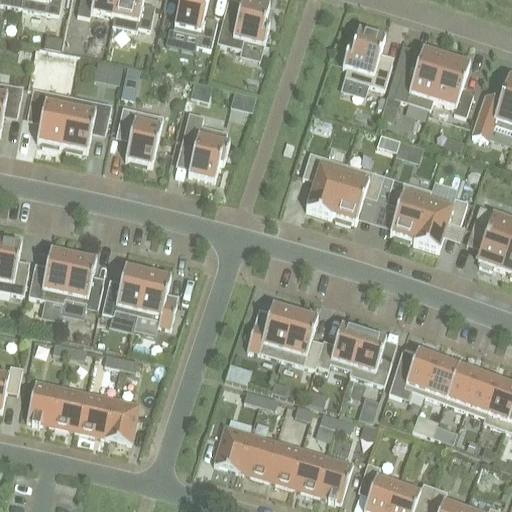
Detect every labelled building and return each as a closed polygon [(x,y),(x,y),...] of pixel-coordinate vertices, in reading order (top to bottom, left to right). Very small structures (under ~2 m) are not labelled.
[(0,0),(0,10),(22,14),(24,0),(0,0)] [(24,0),(22,14),(58,21),(62,0),(24,0)] [(81,0),(77,21),(89,24),(91,17),(114,22),(115,22),(119,0),(93,0),(94,0),(93,0),(81,0)] [(114,22),(112,32),(137,37),(138,33),(150,36),(155,12),(143,10),(144,0),(119,0),(115,22),(114,22)] [(211,55),(218,26),(204,22),(209,0),(181,0),(174,36),(198,41),(196,52),(211,55)] [(269,11),(242,4),(237,27),(223,23),(216,49),(230,53),(233,44),(264,52),(269,31),(265,29),(269,11)] [(392,69),(378,65),(385,43),(358,36),(353,53),(348,52),(342,73),(347,74),(344,84),(384,95),(392,69)] [(426,53),(425,56),(422,55),(414,82),(402,78),(394,104),(430,116),(433,107),(432,106),(446,62),(438,60),(439,57),(426,53)] [(473,101),(461,97),(470,70),(467,69),(468,65),(455,61),(454,65),(446,62),(432,106),(433,107),(455,114),(453,120),(466,124),(473,101)] [(472,142),(487,147),(488,145),(493,129),(511,135),(511,79),(510,83),(508,82),(500,105),(486,100),(472,142)] [(213,91),(195,86),(191,101),(209,105),(213,91)] [(23,93),(0,89),(0,140),(4,118),(18,120),(23,93)] [(123,93),(121,102),(133,105),(135,95),(123,93)] [(46,98),(33,95),(27,122),(41,123),(37,147),(61,151),(70,113),(45,107),(46,98)] [(72,103),(70,113),(61,151),(66,153),(65,156),(81,159),(81,156),(88,157),(92,135),(106,138),(111,111),(72,103)] [(163,123),(122,114),(117,139),(130,142),(125,165),(152,172),(163,123)] [(193,158),(189,176),(188,180),(215,187),(219,169),(224,170),(229,149),(225,148),(227,139),(201,132),(203,123),(189,119),(180,155),(193,158)] [(400,147),(395,162),(404,165),(408,149),(400,147)] [(330,223),(347,171),(310,159),(302,184),(314,187),(306,215),(330,223)] [(347,171),(330,223),(331,223),(332,221),(335,222),(334,226),(350,231),(351,227),(356,229),(364,203),(376,207),(384,182),(347,171)] [(414,249),(430,197),(393,185),(385,210),(397,213),(389,239),(394,241),(393,244),(409,249),(410,246),(413,247),(413,249),(414,249)] [(431,197),(430,197),(414,249),(439,257),(447,229),(459,233),(467,208),(454,204),(453,209),(429,201),(431,197)] [(511,246),(511,227),(495,222),(496,217),(479,211),(471,237),(486,242),(477,266),(480,267),(478,271),(492,276),(493,272),(502,275),(511,246)] [(0,245),(0,296),(23,301),(29,275),(17,273),(21,250),(0,245)] [(511,246),(502,275),(510,278),(509,282),(511,283),(511,246)] [(63,309),(73,261),(50,256),(45,278),(33,276),(28,302),(63,309)] [(73,261),(63,309),(64,310),(65,305),(86,310),(85,314),(97,317),(103,291),(91,288),(96,266),(93,265),(94,262),(78,259),(78,262),(73,261)] [(137,322),(148,278),(143,277),(144,273),(128,270),(128,273),(125,272),(119,295),(108,292),(101,319),(113,322),(115,316),(137,322)] [(165,306),(171,283),(168,283),(169,279),(153,276),(152,279),(148,278),(137,322),(158,327),(157,331),(170,335),(177,308),(165,306)] [(272,311),(270,319),(266,333),(254,329),(247,355),(281,365),(295,317),(290,316),(291,313),(276,308),(275,311),(272,311)] [(295,317),(281,365),(315,375),(316,372),(323,349),(322,349),(311,346),(317,324),(295,317)] [(323,349),(316,372),(328,375),(330,370),(350,376),(352,376),(364,338),(359,337),(360,334),(345,329),(344,332),(341,331),(335,351),(323,347),(322,349),(323,349)] [(384,392),(388,377),(377,373),(386,345),(383,344),(384,341),(369,336),(368,339),(364,338),(352,376),(350,376),(349,381),(384,392)] [(69,362),(71,353),(55,349),(53,358),(69,362)] [(86,356),(71,353),(69,362),(85,365),(86,356)] [(424,401),(438,364),(417,356),(409,379),(397,374),(388,399),(401,404),(404,394),(424,401)] [(122,364),(106,361),(104,370),(120,373),(122,364)] [(138,368),(122,364),(120,373),(136,376),(138,368)] [(438,364),(424,401),(444,409),(458,371),(438,364)] [(242,373),(229,369),(225,384),(238,387),(242,373)] [(465,417),(479,379),(458,371),(444,409),(465,417)] [(0,380),(0,418),(2,419),(6,398),(18,400),(23,375),(10,372),(8,382),(0,380)] [(465,417),(484,424),(485,424),(499,386),(479,379),(465,417)] [(504,436),(511,415),(511,390),(499,386),(485,424),(484,424),(483,428),(504,436)] [(53,432),(62,393),(35,387),(26,427),(53,432)] [(88,399),(62,393),(53,432),(79,438),(88,399)] [(258,411),(261,402),(247,398),(244,407),(258,411)] [(113,404),(88,399),(79,438),(105,444),(113,404)] [(278,406),(261,402),(258,411),(275,416),(278,406)] [(140,410),(113,404),(105,444),(131,450),(140,410)] [(310,427),(313,417),(297,412),(294,422),(310,427)] [(416,416),(411,430),(431,438),(436,423),(416,416)] [(334,434),(337,425),(322,420),(319,430),(334,434)] [(350,439),(353,430),(337,425),(334,434),(350,439)] [(213,470),(238,478),(250,439),(225,431),(213,470)] [(440,445),(444,435),(436,433),(433,442),(440,445)] [(238,478),(264,485),(275,447),(250,439),(238,478)] [(264,485),(289,493),(301,454),(275,447),(264,485)] [(289,493),(314,501),(326,462),(301,454),(289,493)] [(495,458),(484,454),(481,461),(492,465),(495,458)] [(353,470),(326,462),(314,501),(341,509),(353,470)] [(510,478),(511,472),(511,470),(503,467),(501,474),(510,478)] [(390,511),(400,485),(379,478),(381,473),(368,469),(360,493),(371,497),(365,511),(390,511)] [(428,511),(435,493),(423,488),(421,493),(400,485),(390,511),(428,511)] [(466,511),(467,509),(447,502),(449,498),(435,493),(428,511),(466,511)]
